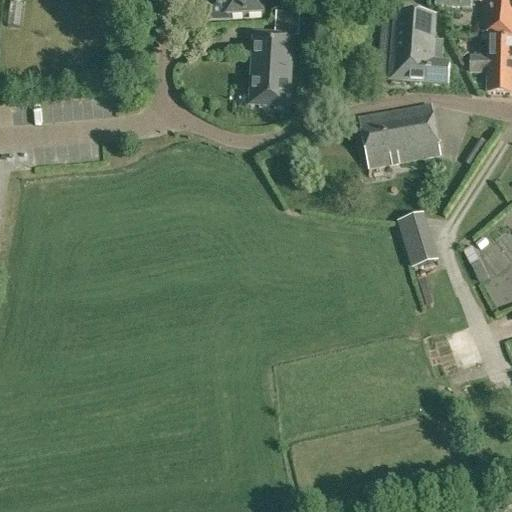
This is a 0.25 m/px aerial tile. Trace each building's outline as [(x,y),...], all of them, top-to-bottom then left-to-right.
[(263,16),(262,0),(205,0),(205,16),(206,23),(228,21),(228,18),(263,16)] [(296,0),(282,0),(279,5),(288,12),(296,0)] [(511,38),(511,0),(435,0),(435,9),(471,12),(472,2),(483,3),(481,36),(481,40),(489,40),(490,36),(511,38)] [(448,88),(450,67),(441,66),(442,46),(434,46),(436,28),(431,20),(398,17),(385,17),(381,81),(393,82),(393,84),(448,88)] [(289,110),(293,38),(254,36),(251,108),(289,110)] [(489,40),(481,40),(480,44),(488,44),(488,58),(470,57),(470,68),(489,68),(498,68),(498,62),(511,62),(511,41),(489,41),(489,40)] [(511,97),(511,62),(498,62),(498,68),(489,68),(470,68),(470,77),(488,76),(487,97),(511,97)] [(370,171),(440,158),(431,108),(360,121),(370,171)] [(427,210),(402,216),(414,264),(439,258),(427,210)] [(461,372),(485,367),(475,321),(451,326),(461,372)]
